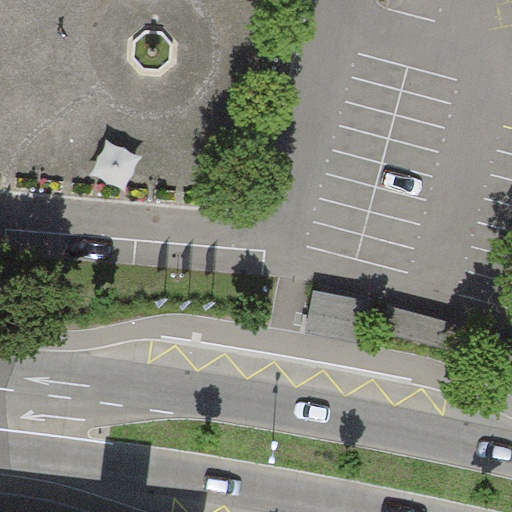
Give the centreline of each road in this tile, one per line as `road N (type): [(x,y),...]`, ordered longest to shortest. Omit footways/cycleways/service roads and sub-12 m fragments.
road 1 (primary): [(511,454),(185,394),(0,375)]
road 2 (primary): [(0,456),(364,511)]
